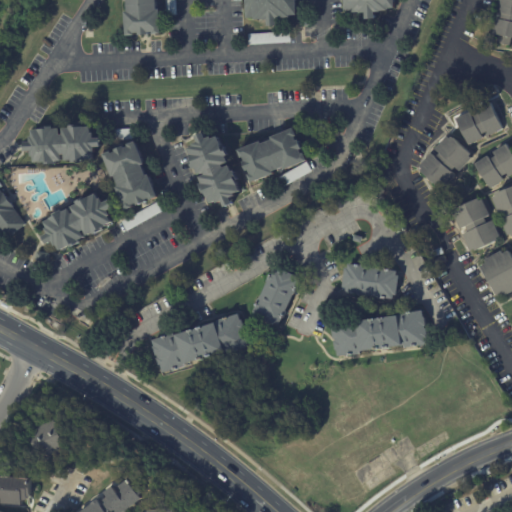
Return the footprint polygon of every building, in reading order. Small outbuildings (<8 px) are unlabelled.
[(148,37),(140,38),(140,35),(136,35),(136,38),(128,38),(127,14),(129,14),(129,2),(126,2),(125,0),(159,0),(160,1),(158,1),(158,12),(161,12),(162,36),(154,37),(154,34),(149,34),(149,37),(148,37)] [(297,0),(298,18),(290,18),(291,20),(284,21),(277,22),(278,28),(269,29),(268,22),(263,23),(262,22),(255,22),(255,20),(248,20),(246,0),(297,0)] [(395,0),(396,10),(388,10),(388,13),(382,13),(382,14),(376,14),(376,21),(367,21),(366,15),(360,15),(360,14),(354,14),(353,12),(346,13),(345,0),(395,0)] [(501,0),(506,0),(511,1),(511,47),(498,44),(499,36),(494,35),(497,25),(499,25),(500,21),(502,22),(503,15),(499,14),(501,0)] [(248,44),(290,43),(290,33),(248,34),(248,44)] [(498,119),(503,129),(489,136),(487,132),(482,134),(483,138),(470,145),(457,118),(471,111),(473,116),(479,113),(477,109),(491,102),(498,119)] [(90,127),(92,127),(92,133),(94,133),(95,138),(102,138),(102,147),(96,147),(96,153),(94,153),(94,159),(83,159),(83,163),(74,163),(74,161),(66,161),(66,154),(63,154),(63,161),(56,161),(57,164),(47,164),(47,162),(35,162),(35,156),(32,156),(32,150),(25,151),(25,143),(32,142),(32,136),(33,136),(33,130),(41,129),(41,126),(54,126),(54,129),(61,128),(61,135),(64,135),(64,128),(71,128),(71,125),(83,124),(83,127),(90,127)] [(301,143),(303,149),(301,150),(303,154),(305,153),(308,161),(286,169),(285,167),(274,171),(275,174),(252,183),(249,175),(251,174),(250,170),(247,171),(244,162),(246,161),(245,157),(243,158),(240,150),(262,141),(263,144),(274,139),(273,137),(295,128),(298,136),(296,137),(298,141),(300,140),(301,143)] [(232,204),(225,207),(222,201),(218,203),(217,200),(211,203),(206,193),(204,194),(200,184),(203,183),(201,177),(206,175),(205,172),(199,174),(197,167),(193,169),(190,161),(193,160),(188,148),(195,145),(194,144),(199,141),(196,135),(204,132),(207,138),(212,136),(213,138),(218,136),(223,148),(225,147),(229,155),(227,156),(229,162),(223,165),(224,167),(230,165),(233,171),(235,170),(239,180),(237,181),(241,191),(235,193),(236,196),(231,198),(233,204),(232,204)] [(421,168),(423,167),(420,164),(432,151),(436,156),(441,151),(436,147),(448,134),(450,137),(452,135),(471,153),(469,155),(472,157),(460,170),(456,166),(452,170),(456,174),(444,187),(441,184),(440,186),(421,168)] [(142,156),(146,164),(143,165),(147,176),(150,175),(159,197),(151,200),(150,199),(146,200),(147,202),(138,206),(137,203),(133,205),(134,208),(127,211),(118,188),(120,187),(116,176),(113,177),(104,155),(112,151),(113,154),(117,152),(116,150),(125,146),(126,148),(130,147),(129,144),(136,141),(142,156)] [(511,149),(511,173),(510,175),(508,172),(502,175),(505,179),(491,187),(476,162),(489,154),(491,158),(497,154),(494,150),(507,142),(511,149)] [(311,171),(307,162),(278,177),(283,186),(311,171)] [(511,234),(508,235),(502,219),(508,217),(506,211),(500,213),(494,197),(497,196),(496,193),(511,187),(511,234)] [(0,190),(3,194),(4,194),(15,208),(14,208),(26,225),(4,242),(0,236),(0,190)] [(98,196),(100,199),(102,198),(104,203),(110,200),(115,208),(109,211),(112,216),(109,217),(112,222),(102,228),(104,231),(95,235),(94,233),(88,236),(85,230),(83,232),(85,237),(79,241),(80,243),(72,247),(71,245),(61,251),(58,245),(56,247),(53,242),(47,245),(43,237),(50,234),(47,229),(48,228),(45,222),(55,217),(54,214),(62,209),(64,212),(70,209),(73,214),(76,213),(73,207),(78,204),(77,202),(86,197),(87,199),(97,194),(98,196)] [(491,216),(486,218),(489,224),(494,221),(502,239),(473,252),(465,235),(470,232),(467,226),(462,229),(455,213),(457,212),(456,209),(479,199),(480,201),(484,200),(491,216)] [(121,222),(126,231),(164,210),(158,201),(121,222)] [(354,235),(363,237),(361,243),(352,241),(354,235)] [(511,290),(505,295),(504,292),(498,295),(481,265),(487,262),(486,259),(502,250),(504,252),(509,249),(511,254),(511,290)] [(43,252),(49,253),(48,261),(36,259),(37,251),(43,252)] [(398,285),(397,295),(394,295),(393,299),(379,297),(379,296),(360,293),(360,295),(351,293),(351,292),(345,291),(345,287),(343,286),(345,267),(348,267),(349,263),(356,264),(356,263),(364,264),(364,265),(382,268),(382,267),(390,268),(390,269),(397,270),(397,274),(399,275),(398,285)] [(268,281),(267,281),(270,273),(271,274),(274,267),(278,269),(280,267),(298,276),(297,278),(300,280),(297,287),(298,287),(295,294),(294,293),(286,311),(283,318),(282,318),(279,325),(275,323),(274,325),(256,317),(257,314),(253,312),(256,305),(255,305),(257,301),(259,298),(260,298),(268,281)] [(428,345),(413,347),(406,348),(406,345),(384,348),(381,348),(381,350),(375,350),(375,349),(361,351),(361,355),(349,356),(349,355),(339,357),(338,351),(337,351),(335,342),(337,342),(336,339),(335,339),(334,329),(335,329),(334,324),(345,323),(345,322),(350,321),(350,322),(371,320),(370,319),(376,318),(376,319),(380,318),(380,317),(385,317),(386,318),(401,315),(401,314),(408,313),(408,312),(412,312),(423,311),(424,317),(426,317),(427,327),(426,327),(426,329),(427,329),(428,338),(427,339),(428,345)] [(243,331),(244,333),(245,332),(248,341),(247,342),(249,348),(242,350),(240,351),(228,355),(227,353),(224,353),(186,364),(186,365),(183,366),(184,368),(163,374),(161,368),(159,369),(157,360),(158,359),(157,357),(156,357),(153,348),(154,348),(152,342),(162,339),(162,338),(166,337),(174,335),(175,336),(187,332),(187,331),(193,329),(193,331),(197,329),(196,328),(202,327),(202,328),(215,323),(215,322),(223,320),(223,319),(227,318),(228,318),(238,315),(240,321),(242,321),(245,330),(243,331)] [(66,440),(68,443),(66,443),(69,450),(45,461),(40,450),(36,452),(28,434),(30,433),(29,432),(56,421),(57,423),(59,422),(66,440)] [(0,476),(32,478),(31,496),(28,496),(28,501),(23,500),(22,505),(3,504),(3,498),(0,498),(0,476)] [(130,484),(129,484),(133,489),(137,486),(143,494),(139,496),(141,499),(123,511),(81,511),(97,500),(101,506),(105,503),(103,501),(107,498),(104,493),(112,487),(118,494),(122,491),(119,487),(128,480),(130,483),(130,484)]
